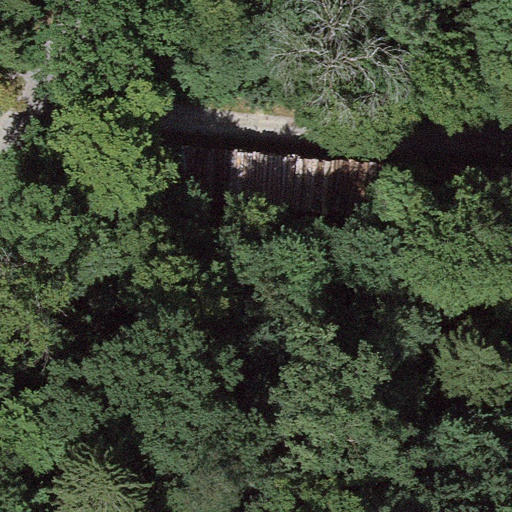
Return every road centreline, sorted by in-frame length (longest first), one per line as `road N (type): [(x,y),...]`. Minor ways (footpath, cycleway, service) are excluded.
road 1 (track): [(46,115),(511,143)]
road 2 (unclassified): [(0,195),(46,115),(95,0)]
